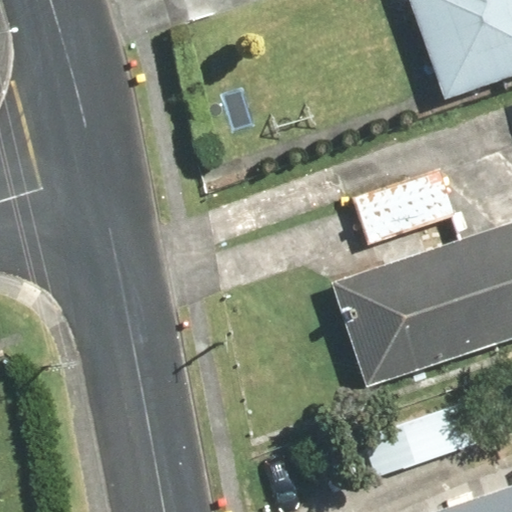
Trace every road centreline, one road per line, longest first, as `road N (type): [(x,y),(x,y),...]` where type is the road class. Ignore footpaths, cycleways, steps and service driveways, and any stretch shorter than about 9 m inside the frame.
road 1 (residential): [(101,165),(170,511)]
road 2 (residential): [(58,0),(101,165)]
